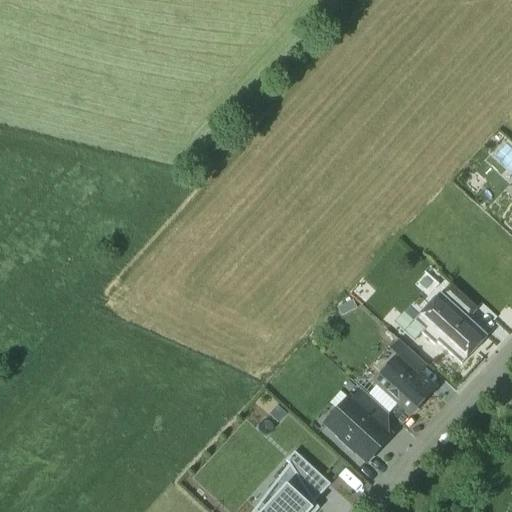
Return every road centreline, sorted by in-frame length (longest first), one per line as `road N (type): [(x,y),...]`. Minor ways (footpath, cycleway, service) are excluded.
road 1 (track): [(373,0),(0,406)]
road 2 (residential): [(365,511),(511,355)]
